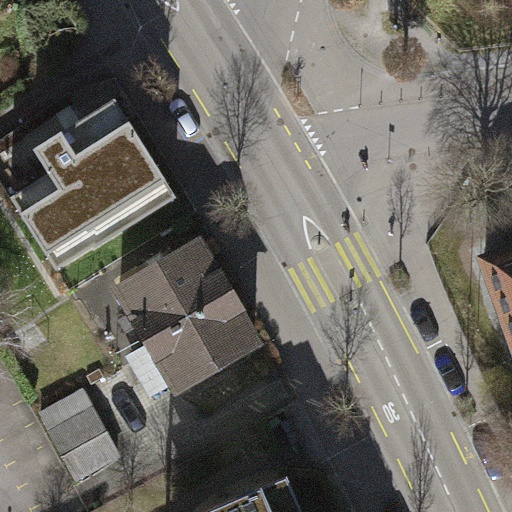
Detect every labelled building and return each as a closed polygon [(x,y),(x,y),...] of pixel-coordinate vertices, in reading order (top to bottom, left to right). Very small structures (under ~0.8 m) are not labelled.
[(115,100),(34,150),(49,174),(11,197),(56,269),(94,246),(96,248),(176,197),(115,100)] [(511,243),(475,257),(510,354),(511,353),(511,243)] [(201,245),(121,291),(177,387),(257,341),(238,309),(239,308),(221,276),(219,277),(201,245)] [(82,390),(41,414),(77,476),(118,452),(82,390)] [(303,511),(288,475),(280,479),(201,511),(303,511)]
